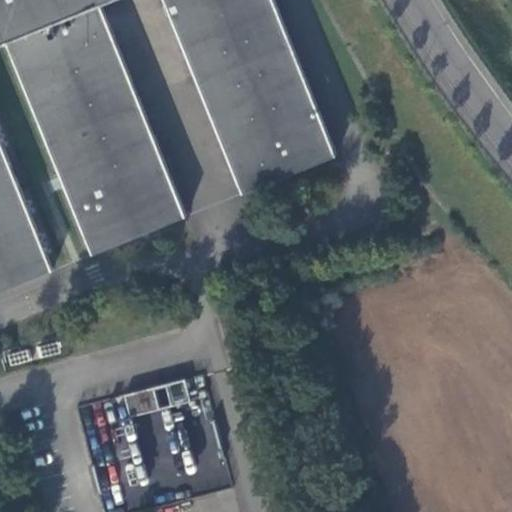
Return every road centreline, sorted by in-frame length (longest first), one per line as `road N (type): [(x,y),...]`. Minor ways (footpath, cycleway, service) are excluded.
road 1 (unclassified): [(0,330),(243,260),(371,213),(288,0)]
road 2 (tertiary): [(415,0),(511,139)]
